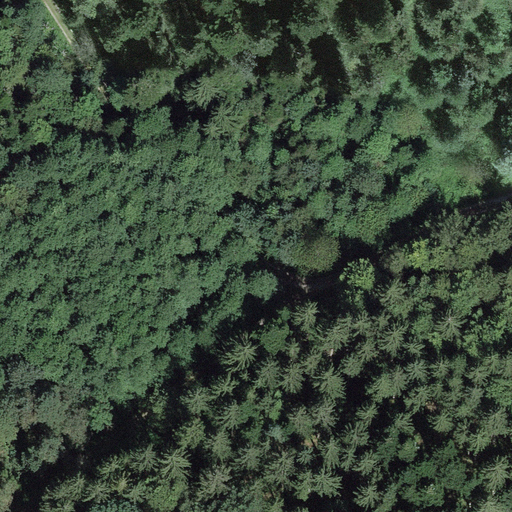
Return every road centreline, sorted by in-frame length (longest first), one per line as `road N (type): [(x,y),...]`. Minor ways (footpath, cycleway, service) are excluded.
road 1 (track): [(511,186),(307,287),(6,511)]
road 2 (track): [(307,287),(256,272),(193,206),(88,90),(38,0)]
